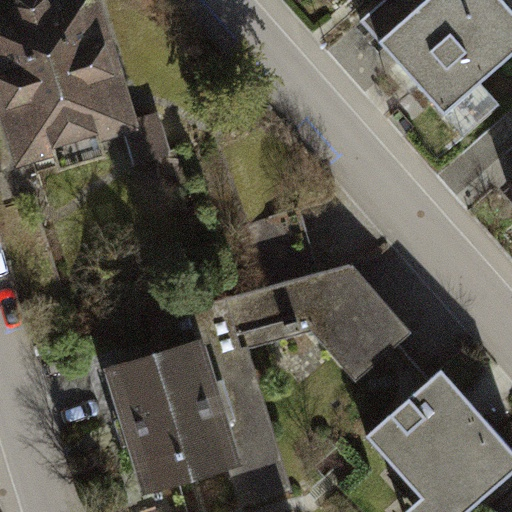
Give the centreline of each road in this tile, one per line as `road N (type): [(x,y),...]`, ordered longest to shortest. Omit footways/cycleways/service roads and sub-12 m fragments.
road 1 (residential): [(226,0),(511,322)]
road 2 (residential): [(0,354),(49,511)]
